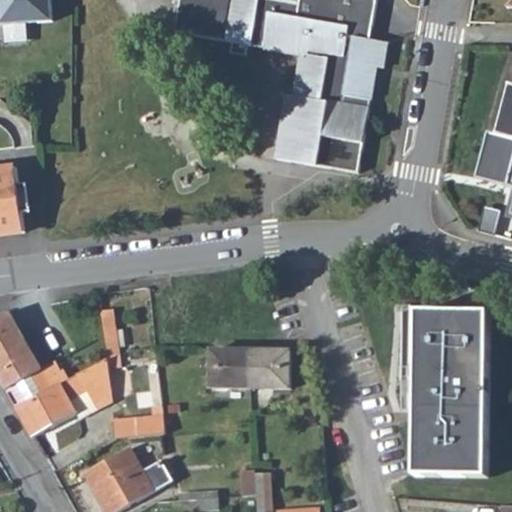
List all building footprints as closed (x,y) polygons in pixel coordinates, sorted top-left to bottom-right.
[(0,0),(0,16),(1,17),(3,21),(54,17),(52,0),(0,0)] [(224,44),(301,59),(293,100),(285,98),(273,162),(355,177),(376,72),(383,74),(388,47),(373,44),(350,40),(354,25),(376,29),(381,2),(369,0),(183,0),(177,35),(224,44)] [(350,40),(373,44),(376,29),(354,25),(350,40)] [(16,64),(19,89),(20,89),(23,89),(34,87),(41,87),(37,51),(15,53),(16,64)] [(16,64),(0,66),(0,91),(19,89),(16,64)] [(24,102),(35,101),(34,91),(34,87),(23,89),(24,102)] [(511,187),(511,88),(510,88),(497,138),(487,136),(479,180),(511,187)] [(0,233),(25,231),(17,163),(0,164),(0,233)] [(493,235),(500,211),(484,206),(478,231),(493,235)] [(491,316),(420,314),(416,475),(486,478),(491,316)] [(46,373),(13,316),(0,320),(0,375),(10,393),(46,373)] [(106,334),(115,332),(113,321),(104,323),(106,334)] [(115,332),(106,334),(109,359),(118,358),(115,332)] [(211,386),(249,387),(251,350),(211,348),(211,386)] [(289,388),(291,350),(251,350),(249,387),(289,388)] [(114,391),(110,361),(82,376),(90,393),(94,400),(114,391)] [(46,373),(10,393),(20,410),(63,387),(69,383),(59,365),(46,373)] [(72,403),(90,393),(82,376),(69,383),(63,387),(72,403)] [(72,403),(63,387),(20,410),(37,439),(79,415),(72,403)] [(101,410),(94,400),(90,393),(72,403),(79,415),(82,420),(101,410)] [(139,419),(140,438),(166,436),(164,418),(139,419)] [(117,422),(119,440),(140,438),(139,419),(117,422)] [(131,449),(84,475),(104,511),(121,511),(173,483),(162,464),(145,474),(131,449)] [(241,471),(242,496),(256,496),(254,475),(254,471),(241,471)] [(272,511),(269,474),(254,475),(256,496),(257,511),(272,511)] [(218,509),(217,497),(195,498),(196,510),(218,509)]
